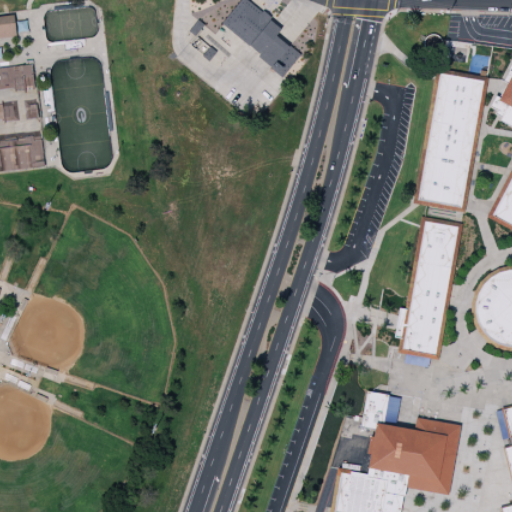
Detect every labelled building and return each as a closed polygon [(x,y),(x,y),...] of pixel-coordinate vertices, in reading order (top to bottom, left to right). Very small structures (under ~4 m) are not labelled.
[(221,23),(240,0),(246,0),(262,12),(263,11),(271,18),(269,20),(281,30),(276,36),(282,42),(288,47),(289,46),(299,55),(281,77),(265,63),(257,56),(259,55),(221,23)] [(0,38),(16,37),(14,16),(0,17),(0,38)] [(198,20),(203,25),(194,36),(188,31),(198,20)] [(488,111),(497,95),(502,97),(509,85),(504,82),(510,72),(508,70),(511,62),(511,130),(493,119),(495,116),(488,111)] [(0,68),(0,92),(26,89),(27,99),(33,99),(29,65),(0,68)] [(411,204),(435,68),(436,69),(487,78),(464,213),(415,205),(411,204)] [(18,122),(17,102),(2,102),(2,122),(18,122)] [(0,171),(38,168),(38,163),(40,163),(38,137),(0,140),(0,171)] [(511,231),(485,217),(511,166),(511,231)] [(420,217),(462,224),(449,297),(438,361),(396,353),(398,339),(393,338),(394,330),(396,322),(397,316),(398,308),(404,309),(420,217)] [(479,282),(487,274),(497,269),(508,266),(511,266),(511,352),(506,352),(495,349),(485,343),(478,335),(472,325),(470,314),(470,303),(473,292),(479,282)] [(373,431),(359,429),(366,391),(388,395),(383,426),(374,424),(373,431)] [(511,511),(499,511),(498,507),(511,503),(511,490),(502,448),(510,446),(500,409),(511,406),(511,511)] [(415,418),(460,426),(448,496),(405,489),(404,496),(402,496),(399,511),(328,511),(336,468),(350,471),(350,472),(366,475),(367,470),(366,470),(369,456),(365,455),(368,438),(372,438),(373,431),(374,424),(383,426),(413,431),(415,418)]
